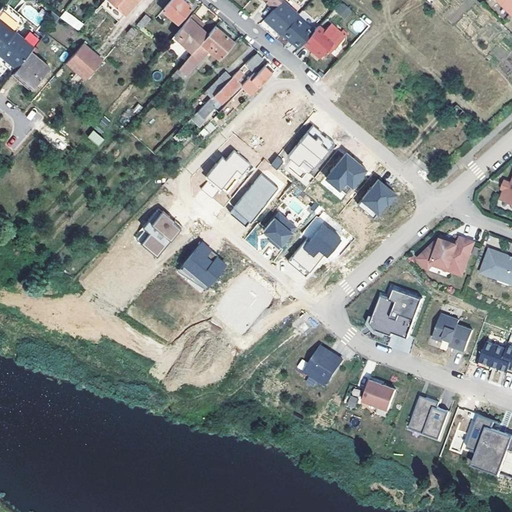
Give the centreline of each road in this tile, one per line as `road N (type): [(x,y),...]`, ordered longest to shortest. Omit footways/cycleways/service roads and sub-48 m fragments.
road 1 (residential): [(309,92),(275,84),(183,178),(185,198),(333,312)]
road 2 (residential): [(333,312),(366,349),(511,403)]
road 3 (residential): [(439,201),(309,92)]
road 4 (residential): [(439,201),(345,287),(333,312)]
road 5 (residential): [(309,92),(297,69),(213,0)]
